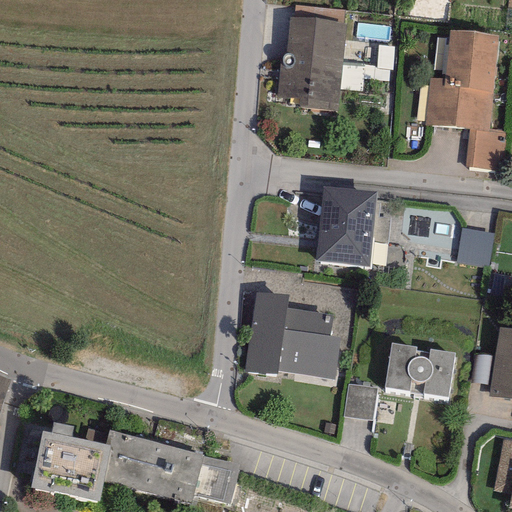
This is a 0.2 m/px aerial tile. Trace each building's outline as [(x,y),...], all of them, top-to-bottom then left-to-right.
[(293,18),(342,23),(343,10),(294,6),(293,18)] [(293,18),(289,18),(286,54),(284,55),(282,56),(281,59),(281,62),(282,65),(280,65),(276,98),(301,101),(299,110),(337,112),(345,24),(342,23),(293,18)] [(498,36),(449,31),(445,80),(429,78),(424,126),(469,130),(488,132),(488,129),(498,36)] [(464,167),(500,172),(504,131),(488,129),(488,132),(469,130),(464,167)] [(374,191),(322,186),(314,261),(367,266),(374,191)] [(493,233),(460,229),(455,263),(488,268),(493,233)] [(288,296),(255,292),(254,295),(244,370),(276,375),(276,372),(334,379),(339,339),(328,337),(331,315),(286,309),(288,296)] [(511,329),(497,327),(492,357),(489,385),(487,395),(511,399),(511,329)] [(415,347),(390,344),(383,388),(408,392),(408,393),(421,396),(422,394),(447,398),(454,353),(429,349),(429,353),(415,351),(415,347)] [(489,385),(492,357),(473,354),(469,383),(489,385)] [(0,409),(10,380),(0,376),(0,409)] [(376,389),(347,385),(342,417),(371,420),(376,389)] [(52,422),(49,432),(70,438),(73,427),(52,422)] [(335,425),(323,423),(322,433),(334,435),(335,425)] [(98,502),(102,482),(110,446),(104,444),(70,438),(49,432),(41,431),(29,486),(98,502)] [(107,431),(104,444),(110,446),(102,482),(190,502),(192,495),(229,504),(238,465),(202,456),(202,453),(107,431)] [(511,441),(502,440),(492,491),(510,495),(508,508),(511,509),(511,441)]
